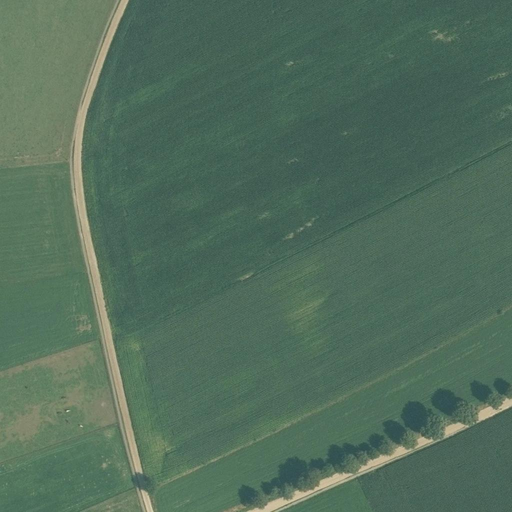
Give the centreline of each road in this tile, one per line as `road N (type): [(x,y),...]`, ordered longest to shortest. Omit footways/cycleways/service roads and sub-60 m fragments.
road 1 (track): [(124,0),(76,152),(98,293),(149,511)]
road 2 (track): [(260,511),(511,399)]
